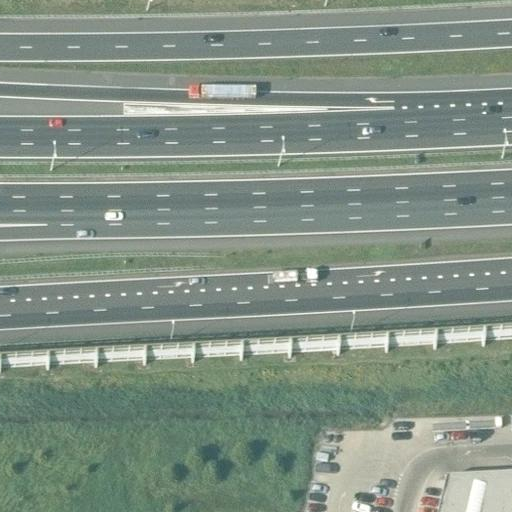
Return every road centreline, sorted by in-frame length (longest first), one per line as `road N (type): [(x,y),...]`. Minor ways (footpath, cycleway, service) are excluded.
road 1 (motorway): [(0,311),(511,286)]
road 2 (motorway): [(511,36),(0,45)]
road 3 (motorway): [(406,128),(150,97),(0,90)]
road 4 (motorway): [(104,211),(511,194)]
road 5 (motorway): [(406,128),(0,137)]
